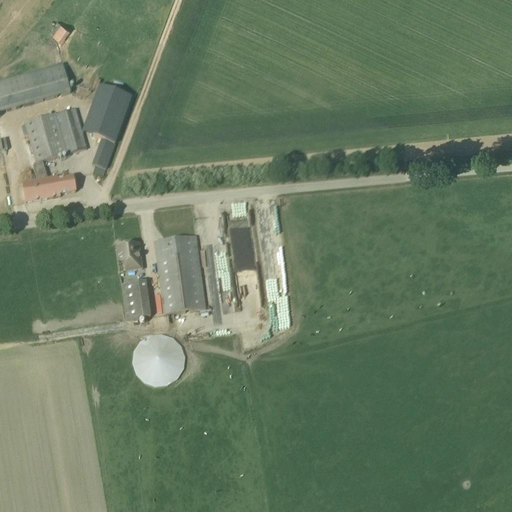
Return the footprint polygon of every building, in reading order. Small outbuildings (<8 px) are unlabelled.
[(62,43),(70,32),(57,23),(49,34),(62,43)] [(0,83),(0,114),(71,94),(63,65),(0,83)] [(104,105),(93,137),(116,146),(133,99),(100,87),(94,102),(104,105)] [(76,111),(57,116),(69,155),(87,150),(76,111)] [(25,124),(37,164),(43,163),(69,155),(57,116),(57,115),(25,124)] [(33,165),(38,182),(48,180),(43,163),(37,164),(33,165)] [(96,167),(94,174),(105,177),(107,171),(96,167)] [(61,198),(60,196),(76,193),(74,178),(58,181),(58,179),(48,180),(38,182),(23,185),(26,204),(61,198)] [(255,265),(250,222),(228,224),(233,267),(255,265)] [(196,238),(155,243),(164,317),(206,312),(196,238)] [(136,245),(118,248),(119,256),(124,256),(126,272),(142,270),(140,253),(137,253),(136,245)] [(241,306),(259,304),(256,279),(246,280),(246,283),(238,284),(241,306)] [(151,318),(146,282),(122,285),(127,321),(151,318)] [(242,332),(243,348),(254,347),(253,332),(242,332)] [(141,386),(182,384),(179,337),(138,339),(141,386)]
